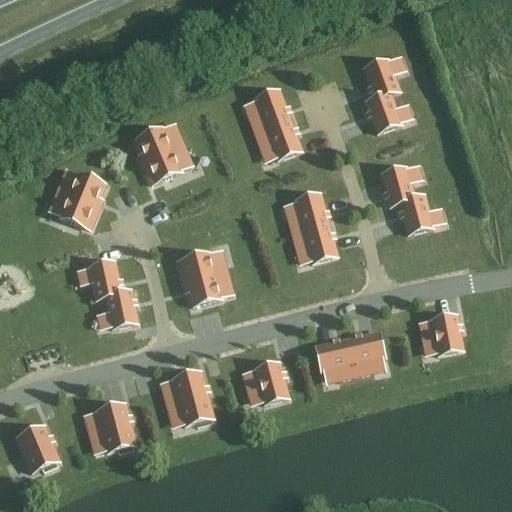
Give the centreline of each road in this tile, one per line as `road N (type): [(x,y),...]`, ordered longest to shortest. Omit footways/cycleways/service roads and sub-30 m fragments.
road 1 (residential): [(317,91),(381,302)]
road 2 (residential): [(381,302),(169,357)]
road 3 (residential): [(169,357),(0,409)]
road 4 (residential): [(128,216),(169,357)]
road 5 (residential): [(511,277),(381,302)]
road 6 (primary): [(0,54),(112,0)]
